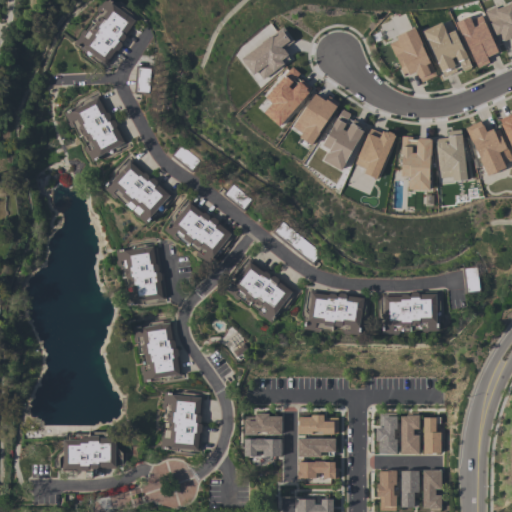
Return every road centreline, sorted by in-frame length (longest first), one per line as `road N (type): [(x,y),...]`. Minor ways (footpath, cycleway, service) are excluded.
road 1 (residential): [(454,282),(390,288),(320,280),(175,181),(118,86),(145,37)]
road 2 (residential): [(109,511),(111,502),(179,482),(225,454),(226,414),(184,338),(183,313),(231,273),(251,231)]
road 3 (residential): [(511,79),(421,108),(390,100),(340,59)]
road 4 (residential): [(491,382),(473,446),(473,511)]
